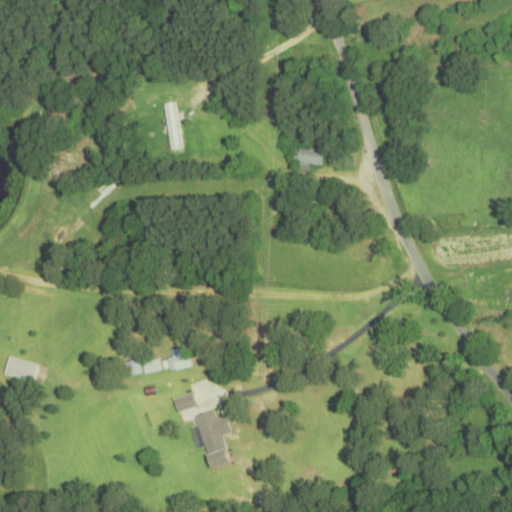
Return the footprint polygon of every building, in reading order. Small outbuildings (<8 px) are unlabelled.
[(310,173),(310,167),(323,167),(323,149),(292,149),(292,164),(298,164),(298,173),(310,173)] [(175,369),(180,368),(179,364),(186,363),(185,351),(173,352),(175,369)] [(41,367),(9,358),(4,376),(38,386),(40,380),(37,380),(41,367)] [(125,364),(127,376),(141,375),(139,362),(125,364)] [(177,414),(197,408),(193,394),(173,400),(177,414)] [(230,464),(222,436),(231,433),(226,417),(216,420),(214,411),(195,416),(210,470),(230,464)]
